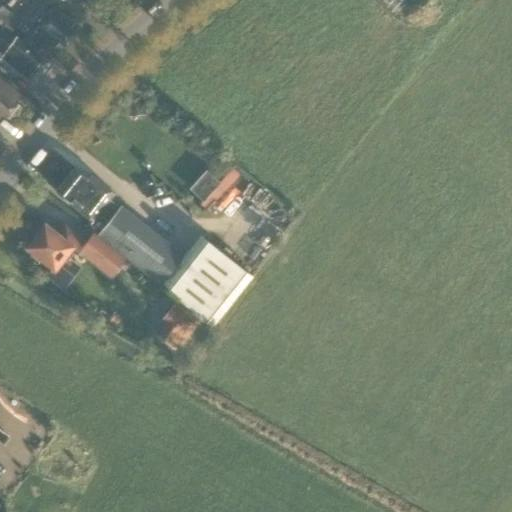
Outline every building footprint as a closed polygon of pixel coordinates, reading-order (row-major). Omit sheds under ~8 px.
[(3,5),(0,9),(0,16),(4,20),(16,29),(23,20),(3,5)] [(66,46),(70,41),(76,33),(71,29),(75,24),(54,7),(35,31),(56,48),(60,42),(66,46)] [(30,46),(4,27),(0,31),(0,48),(5,53),(0,60),(0,64),(16,77),(18,74),(35,87),(52,64),(30,46)] [(0,117),(2,114),(8,118),(19,103),(14,99),(20,90),(0,76),(0,117)] [(143,99),(125,100),(126,117),(145,116),(143,99)] [(98,234),(126,256),(160,284),(162,282),(213,323),(251,275),(200,234),(184,255),(121,205),(119,207),(109,200),(115,193),(90,174),(87,178),(74,167),(55,190),(90,218),(85,224),(98,234)] [(199,187),(213,200),(231,180),(217,167),(199,187)] [(126,256),(98,234),(90,244),(65,224),(58,234),(45,224),(27,247),(55,269),(65,256),(69,259),(74,252),(77,254),(79,252),(110,276),(126,256)] [(167,324),(158,336),(176,350),(199,320),(176,302),(161,319),(167,324)]
